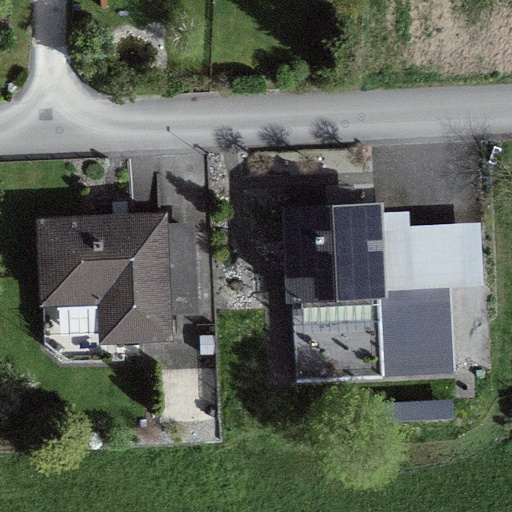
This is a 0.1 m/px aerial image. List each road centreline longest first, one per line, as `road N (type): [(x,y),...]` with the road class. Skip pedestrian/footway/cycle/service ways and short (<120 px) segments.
road 1 (residential): [(44,136),(511,114)]
road 2 (residential): [(49,0),(44,136)]
